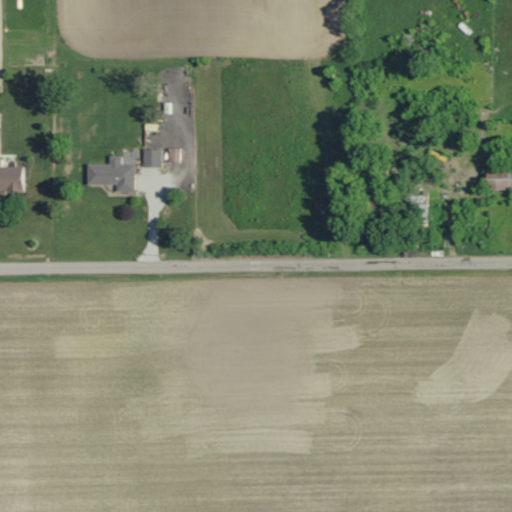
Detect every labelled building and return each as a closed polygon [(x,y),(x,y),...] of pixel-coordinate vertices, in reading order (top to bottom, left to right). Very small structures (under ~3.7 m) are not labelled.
[(181,163),(181,149),(170,149),(169,163),(181,163)] [(162,150),(144,150),(145,168),(162,167),(162,150)] [(88,164),(87,184),(117,185),(117,191),(135,192),(136,165),(121,164),(122,156),(109,156),(109,165),(88,164)] [(0,191),(24,191),(23,166),(1,167),(1,160),(0,159),(0,191)] [(511,167),(487,169),(487,191),(511,189),(511,167)]
